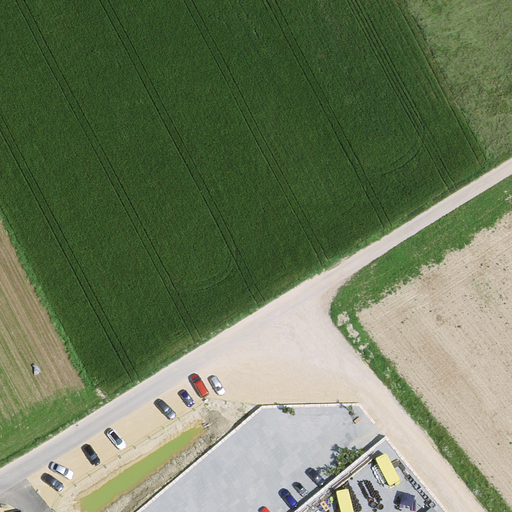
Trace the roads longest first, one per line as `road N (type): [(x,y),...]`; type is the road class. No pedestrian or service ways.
road 1 (unclassified): [(285,309),(0,484)]
road 2 (track): [(511,168),(285,309)]
